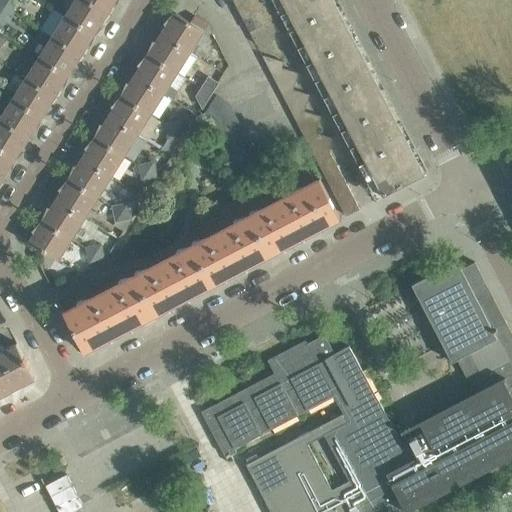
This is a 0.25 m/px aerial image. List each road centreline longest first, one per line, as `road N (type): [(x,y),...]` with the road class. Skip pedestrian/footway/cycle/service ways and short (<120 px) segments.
road 1 (residential): [(73,398),(466,188)]
road 2 (residential): [(0,229),(144,0)]
road 3 (residential): [(466,188),(364,0)]
road 4 (residential): [(73,398),(0,257)]
